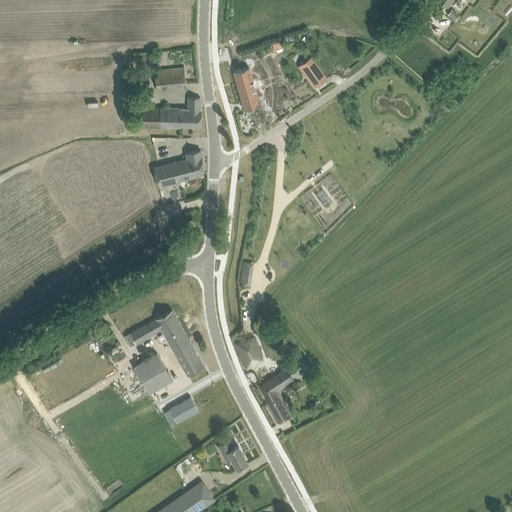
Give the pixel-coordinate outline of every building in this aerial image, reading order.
[(452,10),(448,15),(455,20),(459,15),(452,10)] [(279,41),(272,43),(275,50),(282,47),(279,41)] [(302,62),(317,85),(328,78),(314,55),(302,62)] [(158,76),(155,77),(156,87),(186,84),(184,67),(157,70),(158,76)] [(249,67),(234,72),(245,110),(250,109),(248,101),(258,98),(249,67)] [(134,109),(135,128),(180,128),(180,126),(191,127),(201,127),(201,109),(200,97),(188,97),(188,108),(174,108),(167,108),(167,106),(165,106),(165,108),(160,108),(134,109)] [(271,119),(286,110),(280,99),(265,109),(271,119)] [(187,159),(154,167),(160,187),(161,187),(160,185),(204,174),(202,157),(201,150),(191,152),(186,153),(187,159)] [(124,336),(129,345),(130,346),(162,328),(188,375),(204,366),(172,309),(124,336)] [(243,340),(235,344),(245,367),(256,361),(254,357),(260,354),(253,338),(244,343),(243,340)] [(110,350),(113,355),(119,351),(116,346),(110,350)] [(0,460),(9,475),(68,440),(149,393),(173,380),(157,353),(133,366),(52,414),(51,412),(0,441),(0,460)] [(285,368),(259,386),(268,403),(267,404),(277,423),(286,418),(292,415),(277,389),(293,378),(292,376),(303,368),(306,371),(311,368),(301,355),(284,367),(285,368)] [(283,356),(276,361),(280,369),(288,364),(283,356)] [(276,361),(274,362),(273,361),(267,365),(272,374),(280,369),(276,361)] [(330,397),(327,391),(314,398),(317,403),(330,397)] [(191,396),(169,408),(177,422),(199,410),(191,396)] [(229,440),(218,446),(223,454),(224,453),(228,460),(231,458),(237,469),(248,463),(238,445),(233,448),(229,440)] [(191,492),(161,511),(195,511),(214,499),(210,493),(198,502),(191,492)]
